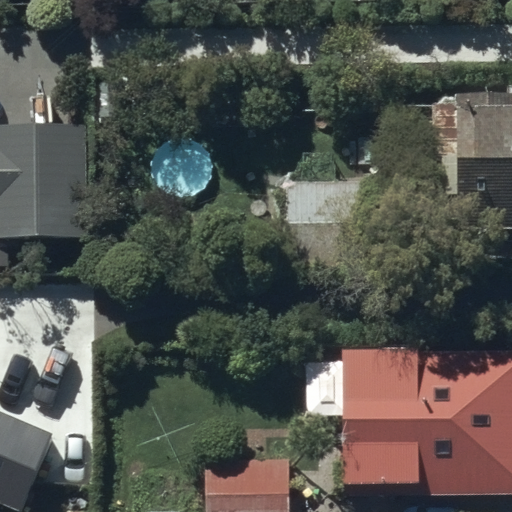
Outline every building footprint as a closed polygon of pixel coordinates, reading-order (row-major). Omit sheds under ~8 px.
[(454,237),(511,237),(511,92),(506,92),(506,100),(457,100),(457,109),(431,109),(431,164),(454,164),(454,237)] [(0,244),(87,244),(86,131),(0,132),(0,244)] [(373,271),(372,189),(286,189),(285,272),(373,271)] [(511,359),(340,362),(342,498),(410,497),(410,506),(511,504),(511,359)] [(0,511),(2,511),(22,511),(52,441),(0,419),(0,511)] [(284,511),(284,465),(205,467),(205,511),(284,511)]
